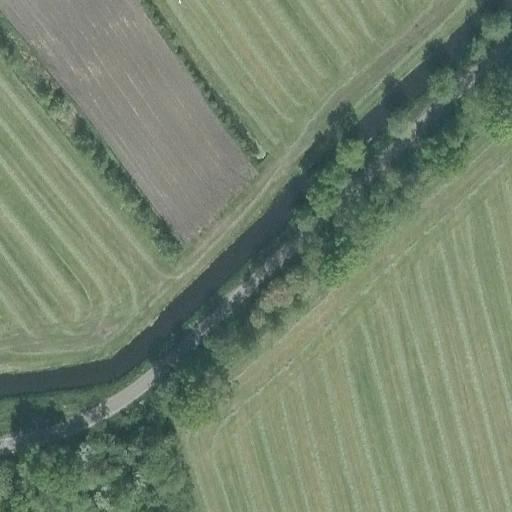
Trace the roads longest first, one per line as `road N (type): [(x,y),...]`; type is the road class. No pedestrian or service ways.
road 1 (unclassified): [(278,278),(116,421),(38,453),(0,456)]
road 2 (unclassified): [(278,278),(511,54)]
